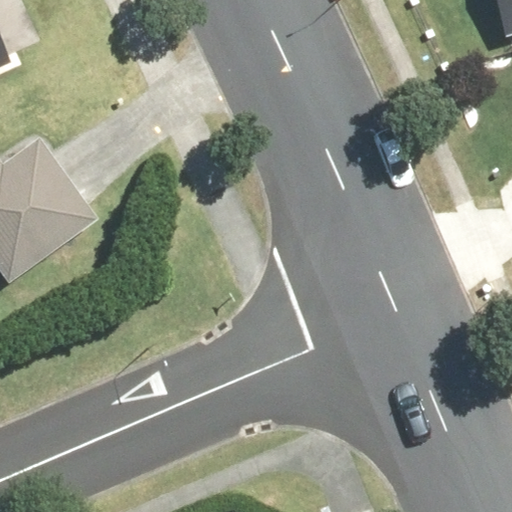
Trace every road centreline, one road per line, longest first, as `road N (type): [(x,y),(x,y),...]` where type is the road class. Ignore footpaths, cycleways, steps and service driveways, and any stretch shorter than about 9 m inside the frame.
road 1 (residential): [(406,309),(0,482)]
road 2 (tertiary): [(406,309),(244,0)]
road 3 (tertiary): [(475,511),(406,309)]
